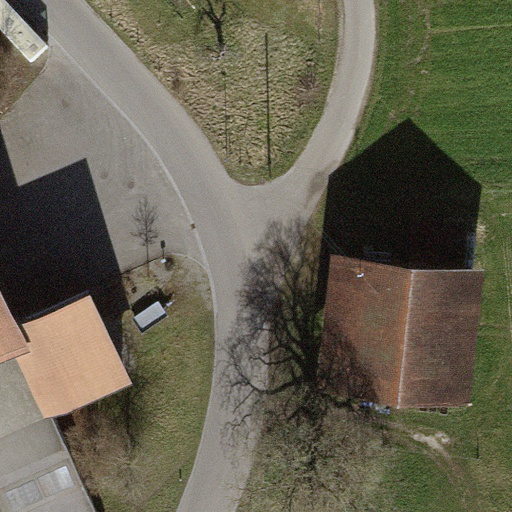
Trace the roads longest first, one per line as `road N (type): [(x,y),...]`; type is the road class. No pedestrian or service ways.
road 1 (unclassified): [(42,0),(216,227),(221,433),(193,511)]
road 2 (track): [(216,227),(335,158),(366,25),(360,0)]
road 3 (unknown): [(216,227),(108,383)]
